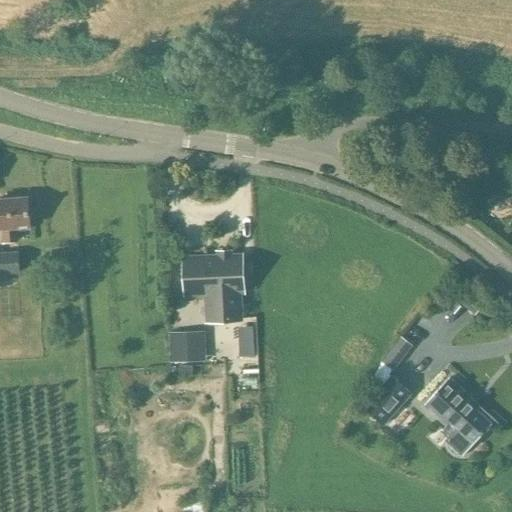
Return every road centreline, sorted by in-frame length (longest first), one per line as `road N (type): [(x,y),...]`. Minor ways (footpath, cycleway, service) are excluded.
road 1 (tertiary): [(511,275),(447,222),(303,155)]
road 2 (residential): [(511,134),(397,116),(350,126),(303,155)]
road 3 (unclassified): [(0,134),(121,154),(152,152),(155,134)]
road 4 (tertiary): [(155,134),(70,120),(0,97)]
road 5 (tertiary): [(303,155),(155,134)]
